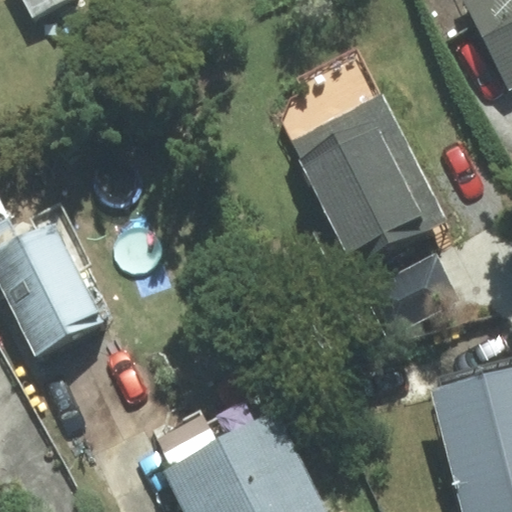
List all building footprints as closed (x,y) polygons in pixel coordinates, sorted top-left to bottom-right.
[(15,0),(32,25),(71,0),(15,0)] [(511,0),(460,0),(511,98),(511,0)] [(450,232),(382,101),(285,153),(345,269),(385,249),(392,262),(450,232)] [(122,323),(65,204),(23,224),(8,191),(0,194),(0,291),(35,365),(122,323)] [(511,511),(511,378),(429,400),(459,511),(511,511)] [(207,426),(204,420),(147,448),(177,511),(317,511),(262,400),(207,426)]
